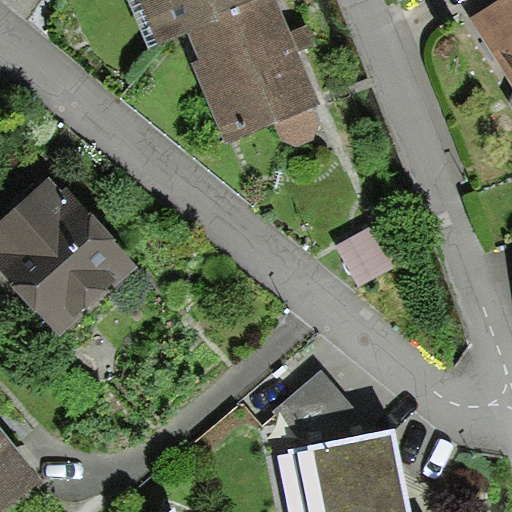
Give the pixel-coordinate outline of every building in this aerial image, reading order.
[(142,0),(159,38),(191,25),(206,62),(198,66),(230,141),(274,122),(313,105),(319,103),(297,48),(311,43),(304,27),(289,33),(275,0),(142,0)] [(511,1),(478,24),(511,74),(511,1)] [(313,105),(274,122),(282,140),(297,146),(316,138),(320,122),(313,105)] [(0,271),(62,340),(143,267),(68,184),(62,190),(49,176),(0,220),(0,271)] [(379,223),(338,244),(360,287),(401,266),(379,223)] [(278,411),(306,447),(376,434),(325,373),(278,411)] [(0,511),(44,476),(0,423),(0,511)] [(306,447),(291,450),(302,511),(409,511),(394,431),(376,434),(306,447)]
